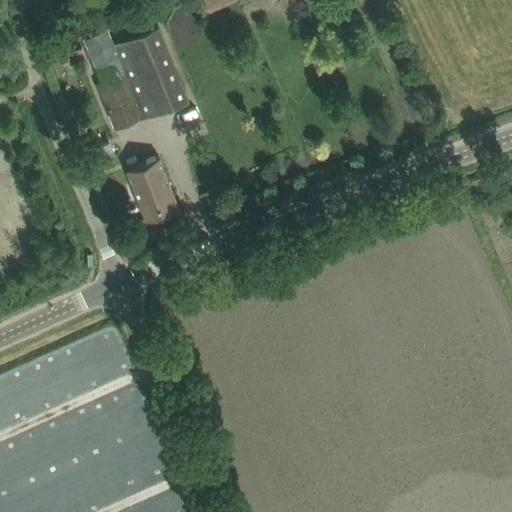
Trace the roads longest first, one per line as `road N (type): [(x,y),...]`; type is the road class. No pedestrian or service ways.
road 1 (unclassified): [(115,295),(422,169),(511,143)]
road 2 (unclassified): [(115,295),(58,192),(0,22)]
road 3 (unclassified): [(0,344),(115,295)]
